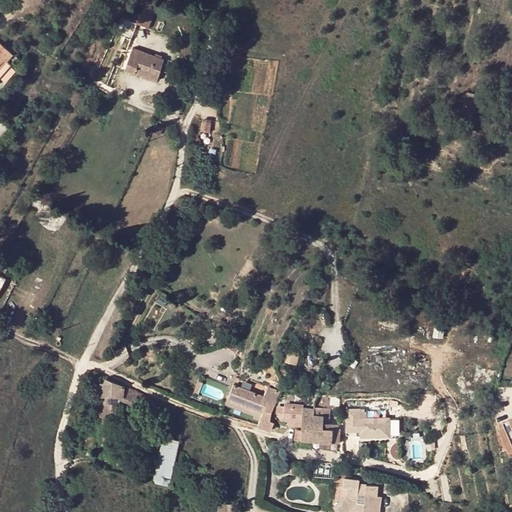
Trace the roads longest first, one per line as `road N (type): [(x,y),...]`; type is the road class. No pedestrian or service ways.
road 1 (residential): [(174,188),(251,211),(324,247),(333,263),(335,314)]
road 2 (residential): [(82,361),(181,405),(286,438)]
road 3 (residential): [(82,361),(174,188)]
road 4 (residential): [(174,188),(215,0)]
